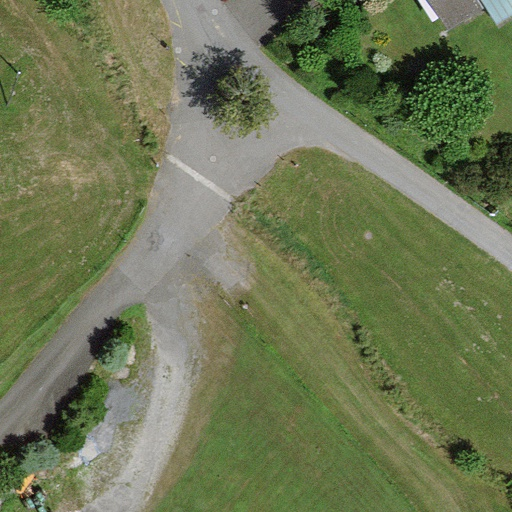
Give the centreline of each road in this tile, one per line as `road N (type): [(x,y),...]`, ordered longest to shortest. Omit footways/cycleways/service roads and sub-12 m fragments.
road 1 (residential): [(511,256),(333,121)]
road 2 (residential): [(213,34),(333,121)]
